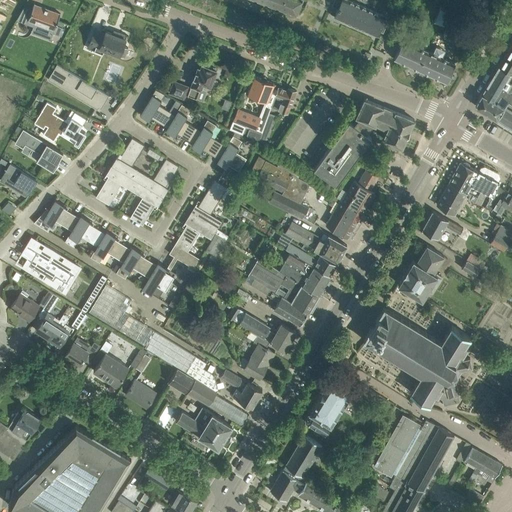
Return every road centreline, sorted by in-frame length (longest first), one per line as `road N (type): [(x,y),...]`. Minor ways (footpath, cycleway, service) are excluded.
road 1 (residential): [(61,185),(154,243),(199,167),(121,120)]
road 2 (tertiary): [(186,18),(449,121)]
road 3 (tertiary): [(314,348),(449,121)]
road 4 (residential): [(505,457),(314,348)]
road 5 (residential): [(226,493),(77,395)]
road 6 (tertiary): [(226,493),(314,348)]
road 7 (residential): [(186,18),(121,120)]
road 8 (tertiary): [(449,121),(511,18)]
